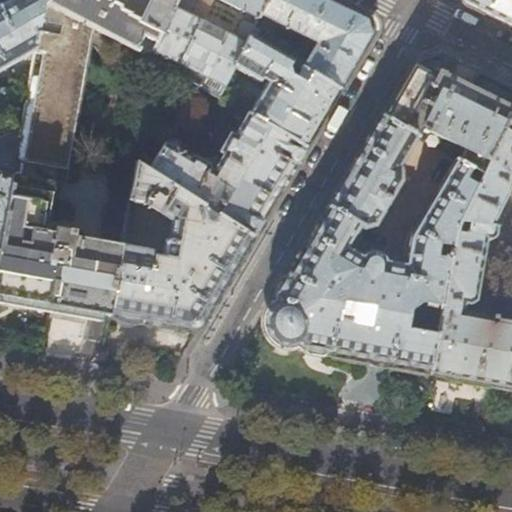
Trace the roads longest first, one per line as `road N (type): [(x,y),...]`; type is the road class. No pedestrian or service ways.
road 1 (residential): [(413,6),(164,430)]
road 2 (secondary): [(511,492),(164,430)]
road 3 (secondary): [(164,430),(0,400)]
